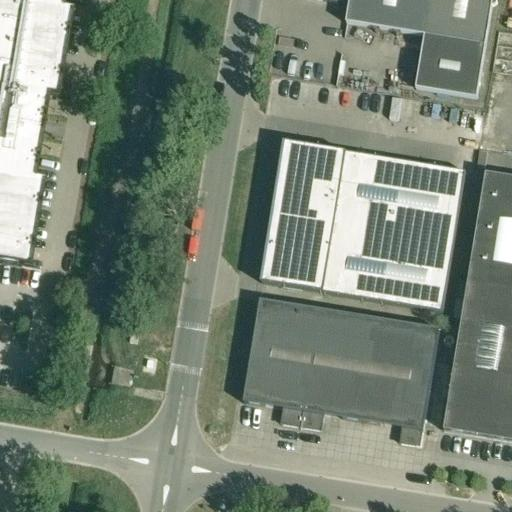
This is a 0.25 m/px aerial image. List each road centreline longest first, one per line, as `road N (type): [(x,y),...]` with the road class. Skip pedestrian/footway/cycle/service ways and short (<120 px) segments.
road 1 (unclassified): [(170,466),(248,0)]
road 2 (unclassified): [(451,511),(170,466)]
road 3 (unclassified): [(170,466),(0,439)]
